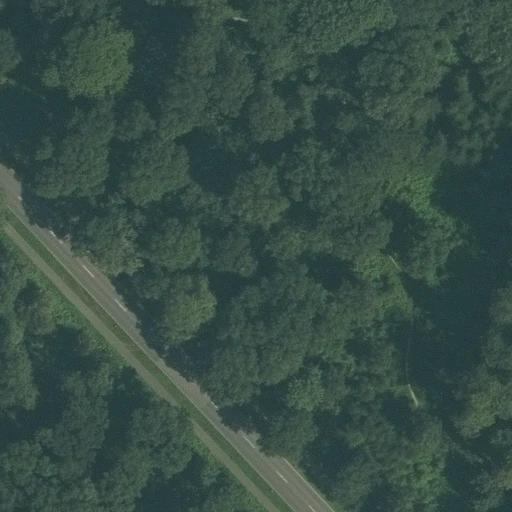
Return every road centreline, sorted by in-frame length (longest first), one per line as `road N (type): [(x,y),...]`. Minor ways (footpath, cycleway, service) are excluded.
road 1 (track): [(467,453),(419,414),(407,379),(403,284),(354,193),(348,24)]
road 2 (secondary): [(314,511),(0,177)]
road 3 (track): [(348,24),(259,24),(178,0)]
